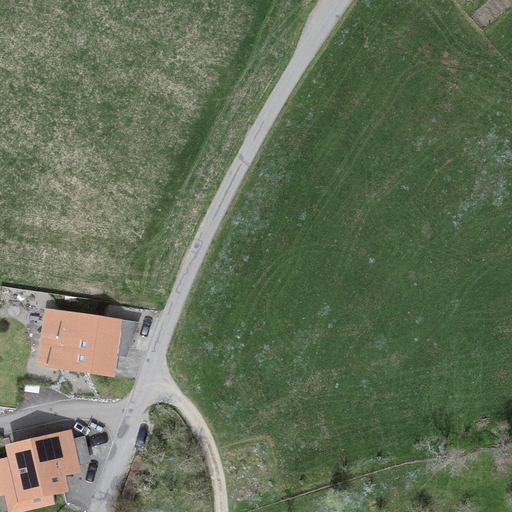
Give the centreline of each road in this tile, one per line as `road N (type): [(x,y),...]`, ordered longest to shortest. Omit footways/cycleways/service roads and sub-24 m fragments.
road 1 (residential): [(177,302),(94,511)]
road 2 (unknown): [(145,378),(203,433),(217,511)]
